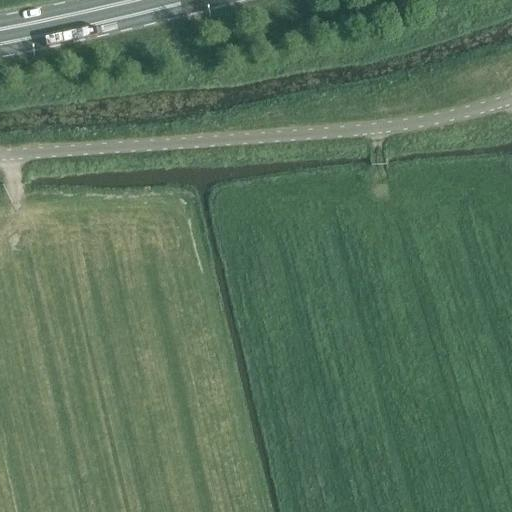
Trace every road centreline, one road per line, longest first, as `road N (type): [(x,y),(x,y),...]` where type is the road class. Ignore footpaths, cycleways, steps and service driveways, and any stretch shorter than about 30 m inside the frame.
road 1 (unclassified): [(0,157),(381,133),(511,102)]
road 2 (primary): [(0,35),(157,0)]
